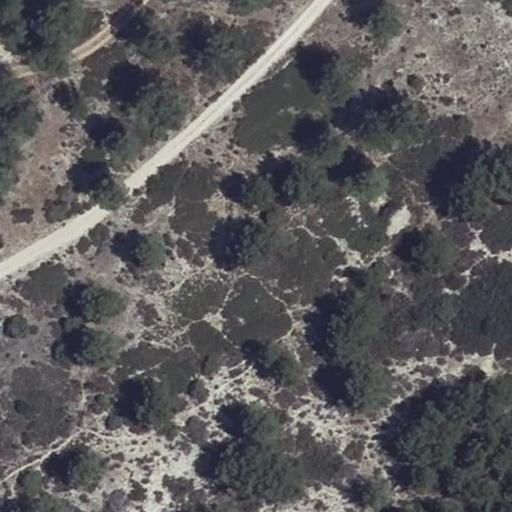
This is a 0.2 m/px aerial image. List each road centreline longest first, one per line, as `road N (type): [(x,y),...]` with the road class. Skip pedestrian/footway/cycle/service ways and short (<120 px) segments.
road 1 (track): [(0,274),(238,94),(315,0)]
road 2 (track): [(0,74),(104,36),(143,0)]
